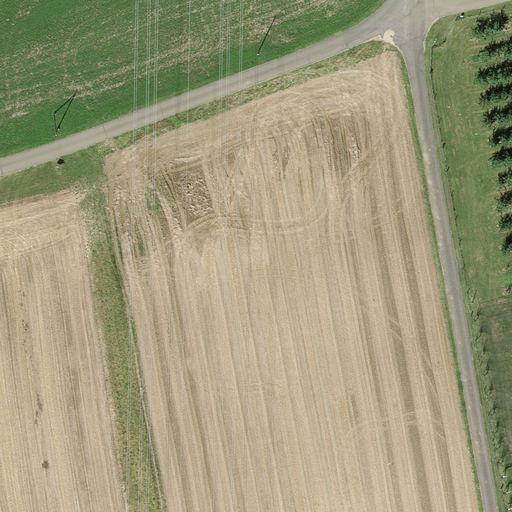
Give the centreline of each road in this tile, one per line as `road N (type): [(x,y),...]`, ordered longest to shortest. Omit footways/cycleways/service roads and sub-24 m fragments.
road 1 (unclassified): [(491,511),(410,19)]
road 2 (unclassified): [(410,19),(0,165)]
